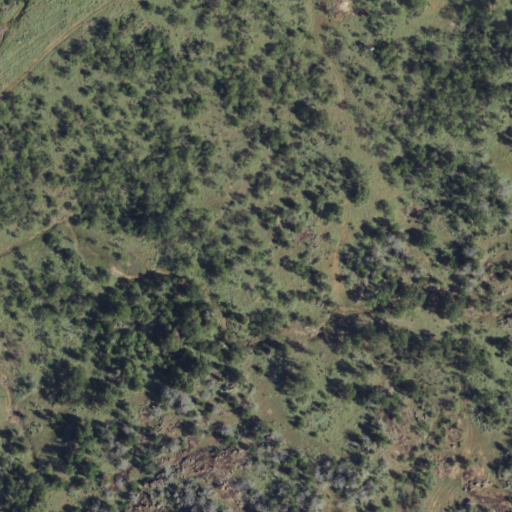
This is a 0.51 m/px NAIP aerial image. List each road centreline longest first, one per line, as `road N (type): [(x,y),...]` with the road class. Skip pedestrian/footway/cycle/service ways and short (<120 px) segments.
road 1 (residential): [(442,511),(463,389),(430,334),(352,316),(341,80),(302,0)]
road 2 (residential): [(122,0),(0,149)]
road 3 (residential): [(120,0),(0,85)]
